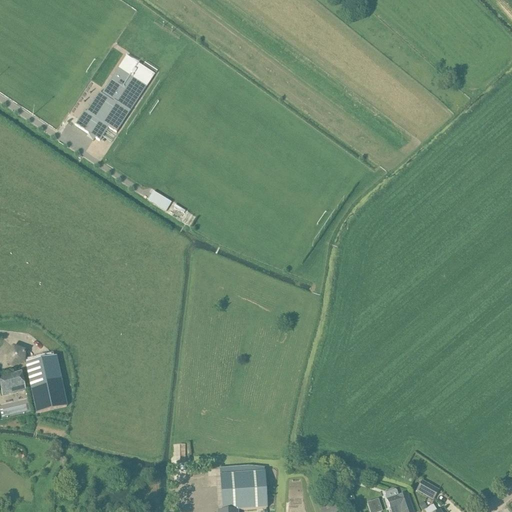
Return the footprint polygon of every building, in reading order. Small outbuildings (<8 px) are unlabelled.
[(83,111),(74,125),(99,141),(108,128),(116,133),(155,74),(127,57),(102,94),(99,93),(86,113),(83,111)] [(190,221),(152,196),(148,203),(186,228),(190,221)] [(4,357),(11,368),(25,365),(26,351),(12,346),(4,357)] [(56,357),(25,363),(36,414),(67,407),(56,357)] [(21,373),(0,377),(0,387),(2,397),(26,391),(21,373)] [(0,407),(1,415),(30,411),(28,398),(0,402),(0,407)] [(216,511),(237,511),(238,511),(267,509),(265,472),(220,475),(222,511),(216,511)] [(416,491),(433,501),(439,490),(422,481),(416,491)] [(412,511),(407,495),(399,497),(396,490),(385,493),(391,511),(400,509),(400,511),(412,511)] [(343,511),(337,492),(315,500),(320,511),(343,511)] [(381,499),(368,501),(370,511),(382,511),(383,511),(381,499)]
